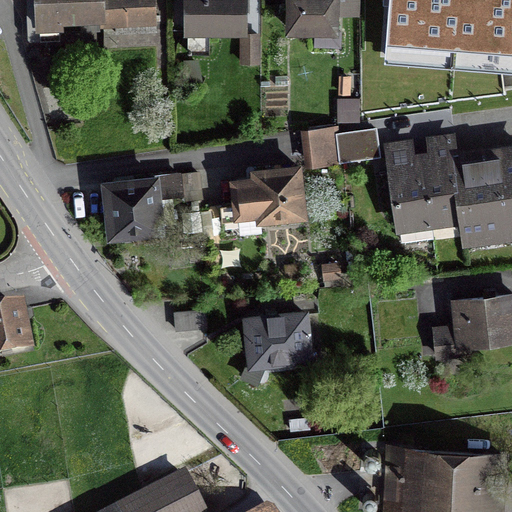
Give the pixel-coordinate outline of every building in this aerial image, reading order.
[(28,0),(30,25),(40,25),(41,36),(58,36),(57,17),(99,15),(99,23),(154,20),(152,0),(28,0)] [(242,29),(241,0),(186,0),(186,53),(207,53),(207,29),(242,29)] [(333,31),(333,0),(288,0),(288,30),(333,31)] [(511,0),(389,0),(385,55),(511,66),(511,0)] [(240,63),(257,63),(257,35),(240,36),(240,63)] [(336,130),(335,128),(306,131),(310,166),(339,162),(336,130)] [(378,132),(351,134),(353,150),(379,147),(378,132)] [(511,151),(490,155),(453,160),(451,140),(428,143),(430,157),(426,157),(416,159),(410,160),(408,146),(388,149),(399,224),(459,215),(463,237),(511,229),(511,151)] [(254,179),(232,182),(236,215),(258,213),(258,218),(301,214),(296,167),(253,172),(254,179)] [(199,198),(195,171),(176,173),(178,191),(179,200),(199,198)] [(153,178),(105,184),(110,234),(159,229),(155,194),(178,191),(176,173),(153,176),(153,178)] [(511,337),(511,295),(493,297),(493,295),(482,296),(483,298),(454,301),(458,340),(459,343),(511,337)] [(0,352),(26,347),(19,310),(2,313),(1,305),(0,305),(0,352)] [(174,330),(204,327),(203,310),(173,313),(174,330)] [(307,359),(303,314),(246,320),(250,365),(307,359)] [(450,327),(433,329),(436,356),(450,354),(448,341),(451,341),(450,327)] [(372,466),(375,466),(378,465),(380,463),(381,460),(381,458),(381,455),(380,452),(378,450),(375,449),(372,449),(370,449),(367,451),(365,453),(364,456),(364,459),(365,462),(367,464),(369,465),(372,466)] [(477,511),(478,506),(498,507),(501,456),(389,449),(385,511),(477,511)] [(201,511),(183,476),(111,511),(201,511)] [(362,499),(363,502),(364,504),(366,506),(369,507),(371,507),(374,506),(376,504),(378,502),(378,499),(378,497),(377,494),(375,493),(373,491),(370,491),(368,491),(366,493),(364,494),(363,496),(362,499)]
